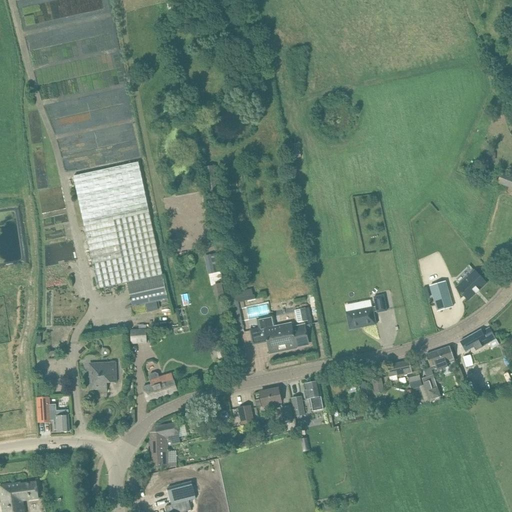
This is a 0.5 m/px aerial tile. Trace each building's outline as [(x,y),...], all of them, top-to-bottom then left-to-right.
[(487,152),(487,160),(494,160),(495,153),(487,152)] [(98,289),(127,283),(162,275),(138,163),(74,176),(98,289)] [(511,177),(501,173),(497,183),(511,188),(511,177)] [(232,221),(226,222),(228,234),(241,232),(239,220),(235,220),(235,218),(231,219),(232,221)] [(476,270),(456,285),(468,299),(487,283),(484,280),(476,270)] [(162,275),(127,283),(132,307),(168,299),(162,275)] [(446,281),(430,286),(437,311),(453,307),(446,281)] [(222,283),(213,285),(216,298),(225,296),(222,283)] [(345,312),(349,329),(376,324),(373,312),(376,311),(376,312),(386,310),(383,295),(373,297),(375,306),(345,312)] [(265,329),(270,353),(296,347),(296,345),(308,342),(305,329),(299,330),(299,327),(292,328),(292,325),(274,329),(272,317),(259,320),(261,330),(265,329)] [(460,342),(465,351),(474,345),(476,349),(495,338),(489,328),(482,332),(481,330),(460,342)] [(146,329),(131,329),(131,344),(146,343),(146,329)] [(427,377),(422,379),(430,402),(434,401),(435,400),(434,399),(440,397),(437,387),(437,388),(432,375),(433,375),(432,370),(436,369),(437,371),(448,367),(447,364),(455,361),(450,346),(426,355),(430,368),(424,370),(427,377)] [(220,360),(221,360),(223,360),(224,360),(225,359),(226,357),(226,356),(226,355),(225,351),(224,350),(224,349),(222,349),(221,348),(220,348),(219,349),(218,349),(217,350),(217,352),(218,358),(218,359),(219,359),(220,360)] [(473,366),(470,355),(464,357),(466,367),(473,366)] [(407,375),(409,384),(411,390),(415,389),(422,387),(421,381),(419,371),(412,373),(410,361),(387,366),(389,377),(390,381),(398,380),(397,378),(407,375)] [(90,368),(91,380),(91,390),(100,389),(101,392),(107,391),(107,383),(116,382),(115,363),(103,363),(103,367),(90,368)] [(143,387),(144,392),(147,402),(177,392),(172,374),(159,378),(158,374),(155,373),(150,375),(148,377),(151,385),(143,387)] [(372,380),(375,394),(384,392),(380,378),(372,380)] [(304,391),(306,401),(311,400),(314,412),(324,410),(320,392),(318,382),(306,384),(307,390),(304,391)] [(260,393),(262,402),(262,406),(281,402),(278,389),(260,393)] [(419,393),(414,394),(414,391),(408,392),(410,401),(416,400),(416,399),(421,398),(419,393)] [(49,397),(37,398),(39,423),(51,422),(50,421),(51,421),(50,413),(49,405),(49,397)] [(305,415),(301,398),(292,400),(295,417),(305,415)] [(56,416),(56,423),(57,432),(69,431),(68,413),(65,413),(64,403),(56,404),(57,416),(56,416)] [(250,406),(238,408),(242,427),(254,424),(250,406)] [(283,408),(285,420),(293,418),(290,406),(283,408)] [(176,423),(155,427),(150,433),(151,466),(174,465),(174,464),(168,464),(167,446),(180,444),(176,423)] [(0,485),(0,488),(3,511),(24,511),(23,505),(21,506),(20,501),(39,498),(36,482),(21,484),(20,483),(0,485)] [(189,500),(181,502),(172,505),(173,511),(184,511),(191,510),(189,500)]
